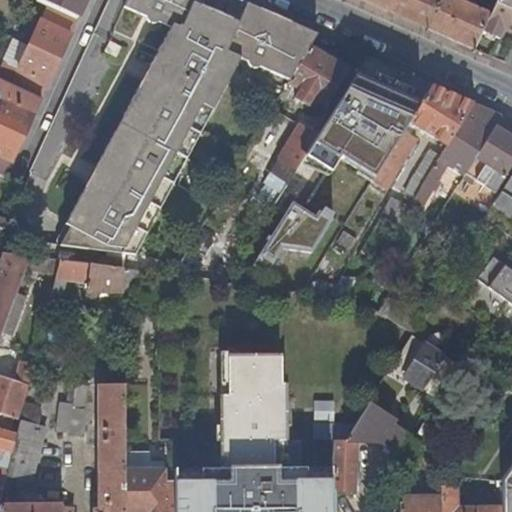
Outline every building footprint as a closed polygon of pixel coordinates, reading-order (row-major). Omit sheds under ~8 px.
[(35,0),(46,5),(75,18),(83,0),(35,0)] [(124,0),(122,7),(143,16),(145,21),(146,22),(148,24),(153,24),(154,24),(157,21),(165,25),(168,27),(160,43),(66,214),(72,218),(58,244),(103,250),(132,254),(240,58),(246,61),(246,63),(247,66),(250,68),(252,69),(255,68),(257,68),(258,66),(288,80),(307,47),(315,34),(245,3),(243,8),(233,4),(229,5),(226,9),(218,28),(201,21),(209,2),(209,0),(124,0)] [(371,0),(428,25),(439,0),(371,0)] [(483,27),(491,9),(470,0),(439,0),(428,25),(475,45),(483,27)] [(511,0),(494,0),(491,9),(483,27),(501,35),(506,24),(511,27),(511,0)] [(75,18),(46,5),(27,44),(56,58),(75,18)] [(27,44),(12,37),(0,61),(15,68),(27,44)] [(120,44),(108,38),(103,49),(115,54),(120,44)] [(27,44),(15,68),(0,61),(0,62),(0,79),(38,98),(56,58),(27,44)] [(345,70),(307,47),(288,80),(286,82),(298,90),(292,98),(305,106),(311,97),(324,105),(345,70)] [(371,177),(430,85),(365,56),(315,136),(299,162),(326,173),(338,156),(356,168),(371,177)] [(0,79),(0,127),(20,137),(38,98),(0,79)] [(471,104),(430,85),(371,177),(368,181),(368,182),(381,190),(413,140),(407,135),(412,126),(444,147),(471,104)] [(436,158),(418,186),(427,192),(445,163),(461,174),(494,122),(498,115),(471,104),(444,147),(436,158)] [(506,129),(494,122),(461,174),(468,178),(487,190),(494,189),(511,159),(511,138),(504,133),(506,129)] [(299,162),(315,136),(298,126),(269,170),(287,181),(299,162)] [(20,137),(0,127),(0,173),(2,175),(20,137)] [(418,186),(436,158),(430,154),(404,195),(410,199),(418,186)] [(368,181),(371,177),(356,168),(354,171),(368,181)] [(511,174),(509,172),(488,206),(511,223),(511,174)] [(468,178),(461,174),(454,187),(460,191),(468,178)] [(396,219),(404,207),(387,197),(380,208),(396,219)] [(314,214),(291,200),(258,253),(271,262),(281,246),(310,250),(330,218),(317,209),(314,214)] [(391,227),(396,219),(380,208),(374,216),(391,227)] [(357,243),(339,230),(332,240),(351,252),(357,243)] [(454,300),(511,341),(511,240),(502,233),(454,300)] [(0,327),(27,255),(1,252),(0,254),(0,327)] [(56,259),(45,308),(55,310),(62,281),(84,284),(83,291),(120,290),(120,288),(120,268),(56,259)] [(154,272),(120,268),(120,288),(154,292),(154,272)] [(369,296),(363,305),(375,313),(380,304),(369,296)] [(390,306),(382,317),(408,332),(415,321),(390,306)] [(453,363),(408,333),(386,367),(431,396),(453,363)] [(226,483),(172,484),(171,511),(331,511),(331,500),(331,490),(331,439),(341,439),(349,426),(311,427),(312,481),(283,481),(281,425),(281,384),(277,384),(276,357),(223,359),(224,397),(217,398),(219,471),(226,471),(226,483)] [(511,375),(503,387),(511,393),(511,375)] [(70,404),(58,402),(54,430),(67,432),(67,435),(81,437),(82,409),(81,409),(83,385),(78,385),(79,378),(73,377),(70,404)] [(23,385),(0,378),(0,412),(12,417),(23,385)] [(120,511),(121,452),(120,384),(94,385),(98,509),(91,510),(91,511),(120,511)] [(377,408),(365,401),(349,426),(341,439),(331,439),(331,490),(351,490),(352,441),(376,441),(377,441),(377,408)] [(39,407),(21,403),(17,420),(35,424),(39,407)] [(394,419),(377,408),(377,441),(379,443),(392,423),(394,419)] [(35,424),(17,420),(14,432),(9,451),(7,461),(4,474),(30,481),(43,426),(35,424)] [(406,433),(392,423),(379,443),(393,452),(406,434),(406,433)] [(0,447),(9,451),(14,432),(0,428),(0,447)] [(393,452),(385,464),(393,470),(400,461),(411,469),(426,448),(406,434),(393,452)] [(146,452),(121,452),(120,511),(171,511),(172,484),(172,482),(161,482),(160,469),(147,469),(146,452)] [(511,511),(511,457),(497,479),(496,480),(497,511),(511,511)] [(452,475),(437,475),(436,477),(436,485),(453,485),(452,475)] [(454,506),(453,485),(436,485),(437,494),(437,511),(497,511),(496,480),(497,479),(496,479),(491,479),(491,489),(485,489),(486,506),(454,506)] [(401,495),(395,495),(395,511),(437,511),(437,494),(425,494),(425,488),(419,488),(420,494),(401,495)] [(23,503),(0,502),(0,511),(68,511),(69,507),(59,506),(59,502),(43,502),(43,498),(39,495),(23,495),(23,503)]
